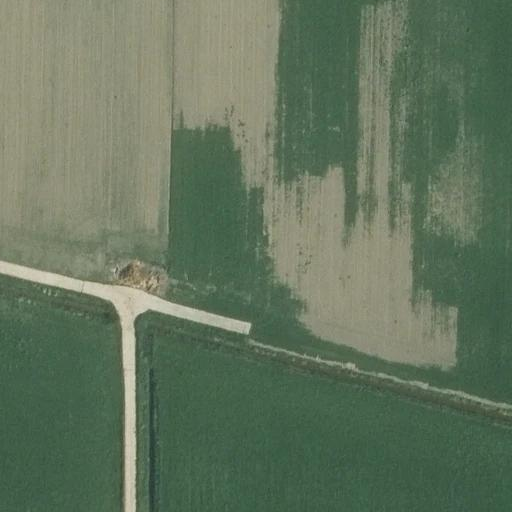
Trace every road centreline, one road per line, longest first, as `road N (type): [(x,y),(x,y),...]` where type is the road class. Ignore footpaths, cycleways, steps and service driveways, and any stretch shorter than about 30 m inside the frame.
road 1 (track): [(127,511),(127,300),(240,329)]
road 2 (track): [(127,300),(0,268)]
